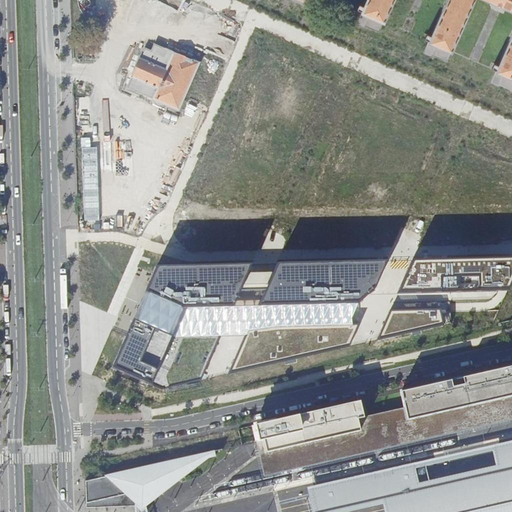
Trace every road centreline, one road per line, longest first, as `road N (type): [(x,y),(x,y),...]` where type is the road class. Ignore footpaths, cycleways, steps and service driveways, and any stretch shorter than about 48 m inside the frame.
road 1 (primary): [(7,0),(16,511)]
road 2 (residential): [(62,429),(172,426),(511,349)]
road 3 (primary): [(62,429),(45,0)]
